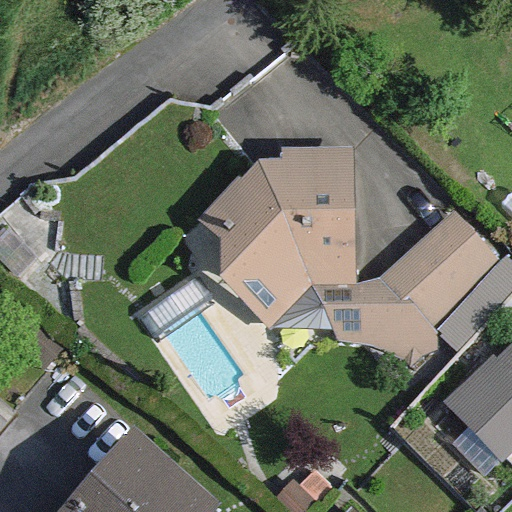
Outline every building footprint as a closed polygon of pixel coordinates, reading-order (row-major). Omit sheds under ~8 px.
[(273,180),(217,235),(231,249),(231,286),(237,286),(320,285),(356,284),(357,250),(347,249),(346,172),(307,172),(307,190),(281,191),(273,180)] [(307,190),(307,172),(291,172),(291,181),(273,180),(281,191),(307,190)] [(431,318),(451,337),(509,283),(460,231),(394,290),(426,324),(431,318)] [(320,285),(279,326),(285,332),(341,333),(345,340),(434,349),(444,343),(426,324),(394,290),(356,294),(356,284),(320,285)] [(279,326),(320,285),(237,286),(279,326)] [(0,317),(0,329),(49,372),(59,361),(67,352),(12,304),(0,317)] [(444,343),(451,337),(431,318),(426,324),(444,343)] [(511,374),(503,384),(492,373),(454,410),(505,462),(511,455),(511,374)] [(486,479),(504,461),(477,434),(459,451),(486,479)] [(202,511),(165,478),(155,489),(132,467),(91,511),(202,511)]
